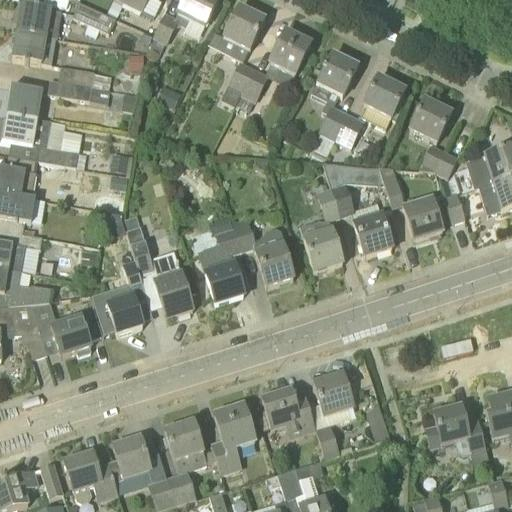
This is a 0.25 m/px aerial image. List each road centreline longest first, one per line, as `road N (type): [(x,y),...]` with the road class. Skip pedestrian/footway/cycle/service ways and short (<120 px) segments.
road 1 (tertiary): [(511,267),(0,432)]
road 2 (residential): [(511,89),(329,0)]
